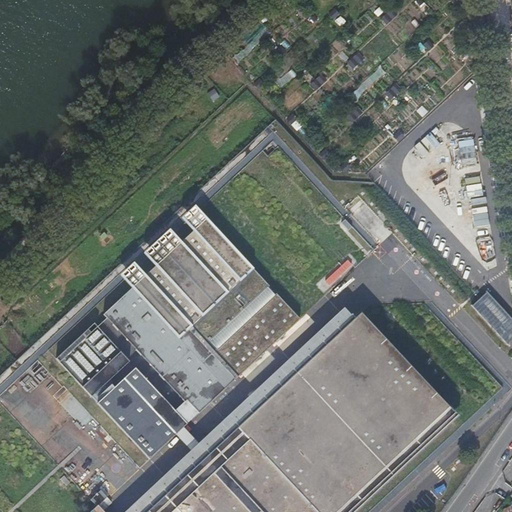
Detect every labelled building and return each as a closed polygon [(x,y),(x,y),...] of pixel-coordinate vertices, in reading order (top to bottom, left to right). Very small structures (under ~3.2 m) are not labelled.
[(346,63),(352,70),(363,58),(356,52),(346,63)] [(319,90),(326,80),(319,76),(313,86),(319,90)] [(389,100),(401,92),(396,84),(384,93),(389,100)] [(213,101),(220,97),(216,89),(209,92),(213,101)] [(377,511),(509,389),(267,128),(8,368),(0,375),(0,511),(377,511)] [(459,165),(474,164),(472,139),(457,140),(459,165)] [(468,307),(506,347),(511,341),(511,321),(485,292),(468,307)]
